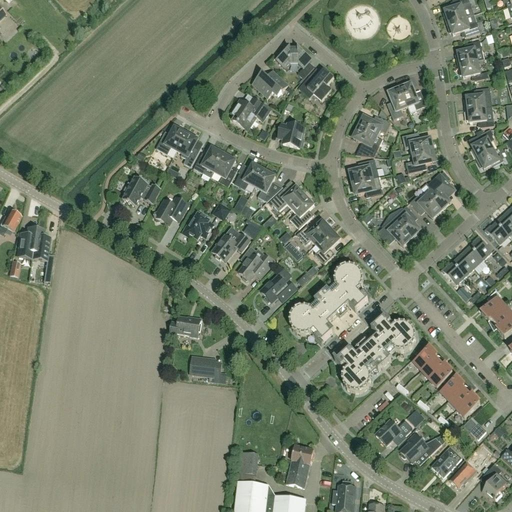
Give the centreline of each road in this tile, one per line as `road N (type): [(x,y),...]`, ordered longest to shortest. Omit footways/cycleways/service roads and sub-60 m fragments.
road 1 (tertiary): [(293,385),(198,286),(0,170)]
road 2 (tertiary): [(436,511),(352,461),(293,385)]
road 3 (residential): [(509,399),(402,282)]
road 4 (residential): [(436,63),(449,149),(487,206)]
road 5 (residential): [(293,385),(402,282)]
road 6 (residential): [(402,282),(342,210),(332,165)]
road 7 (residential): [(293,32),(233,88),(211,128)]
road 8 (residential): [(332,165),(291,160),(211,128)]
